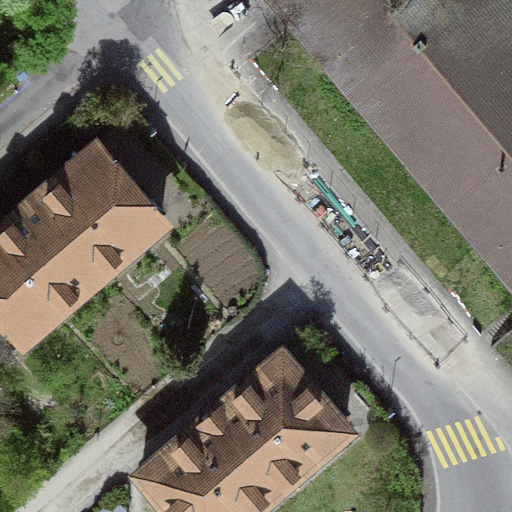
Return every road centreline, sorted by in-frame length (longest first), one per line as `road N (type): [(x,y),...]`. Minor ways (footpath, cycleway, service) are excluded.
road 1 (residential): [(39,511),(322,268)]
road 2 (residential): [(131,13),(161,72),(322,268)]
road 3 (residential): [(322,268),(456,425),(490,511)]
road 4 (residential): [(0,122),(131,13)]
